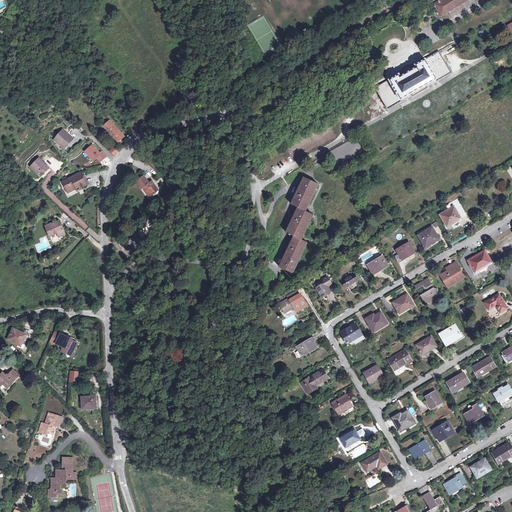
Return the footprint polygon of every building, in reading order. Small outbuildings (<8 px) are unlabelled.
[(440,0),(440,1),(439,0),(438,0),(433,3),(438,11),(441,16),(466,0),(440,0)] [(401,76),(399,74),(375,88),(388,109),(402,100),(401,99),(411,93),(426,85),(436,79),(437,81),(451,72),(439,51),(416,64),(417,67),(401,76)] [(428,87),(426,85),(411,93),(412,96),(428,87)] [(109,121),(103,126),(118,142),(123,137),(109,121)] [(63,130),(55,140),(59,143),(64,148),(68,143),(72,139),(63,130)] [(107,157),(101,150),(99,152),(93,144),(84,151),(93,162),(97,159),(100,162),(107,157)] [(39,157),(30,165),(39,176),(48,168),(39,157)] [(66,177),(58,181),(62,188),(65,186),(69,192),(76,189),(80,186),(81,187),(86,184),(82,176),(80,173),(67,180),(66,177)] [(142,188),(144,187),(150,195),(157,190),(151,181),(149,183),(143,176),(136,181),(141,189),(142,188)] [(291,204),(298,207),(292,220),(286,232),(294,236),(279,267),(292,273),(307,242),(301,239),(313,214),(305,211),(318,183),(304,177),(297,191),(291,204)] [(453,207),(440,215),(447,227),(461,219),(453,207)] [(60,221),(46,227),(50,237),(58,233),(59,237),(66,234),(60,221)] [(431,227),(430,225),(416,233),(418,235),(431,227)] [(431,227),(418,235),(423,245),(434,239),(435,241),(440,239),(432,226),(431,227)] [(131,237),(130,239),(126,244),(134,250),(139,244),(131,237)] [(435,241),(434,239),(423,245),(425,248),(435,241)] [(409,242),(396,249),(401,258),(407,254),(408,256),(415,251),(409,242)] [(484,251),(468,260),(471,264),(476,272),(492,263),(484,251)] [(382,256),(369,264),(374,273),(388,265),(382,256)] [(448,270),(440,275),(447,285),(463,276),(455,262),(448,266),(450,269),(448,270)] [(358,280),(354,274),(341,281),(345,287),(358,280)] [(325,283),(316,288),(322,297),(335,289),(327,276),(323,279),(325,283)] [(422,282),(428,291),(420,295),(421,297),(423,300),(425,304),(429,301),(428,300),(433,297),(434,299),(439,296),(436,291),(434,288),(428,278),(422,282)] [(287,296),(288,298),(279,303),(284,313),(294,307),(296,312),(307,306),(300,294),(299,295),(296,291),(287,296)] [(407,294),(393,303),(399,313),(413,305),(407,294)] [(499,294),(485,302),(489,309),(496,305),(500,312),(507,308),(499,294)] [(491,320),(499,316),(497,313),(495,314),(492,309),(487,312),(491,320)] [(370,316),(365,318),(372,329),(376,327),(378,329),(387,323),(381,312),(371,317),(370,316)] [(355,324),(341,332),(347,343),(362,335),(355,324)] [(455,325),(440,334),(446,345),(457,339),(456,337),(460,334),(455,325)] [(26,335),(13,329),(8,339),(20,345),(26,335)] [(59,335),(54,333),(50,342),(55,345),(56,343),(65,347),(63,351),(67,353),(68,351),(73,354),(77,344),(73,342),(73,343),(71,342),(72,340),(60,334),(59,335)] [(437,346),(431,336),(416,345),(421,354),(427,350),(428,351),(437,346)] [(317,346),(312,338),(296,347),(301,355),(303,354),(317,346)] [(318,348),(317,346),(303,354),(304,356),(318,348)] [(511,346),(502,352),(508,362),(511,359),(511,346)] [(405,349),(387,360),(394,371),(411,360),(405,349)] [(496,366),(490,357),(472,367),(478,377),(496,366)] [(377,364),(363,373),(368,382),(374,378),(375,380),(376,379),(375,377),(382,373),(377,364)] [(324,371),(323,369),(303,381),(308,389),(315,385),(324,380),(324,381),(329,378),(327,375),(329,373),(330,374),(332,373),(331,372),(332,372),(330,368),(324,371)] [(7,376),(2,373),(0,375),(0,386),(4,382),(9,386),(19,375),(13,369),(7,376)] [(79,372),(70,371),(69,384),(78,385),(79,372)] [(463,373),(447,382),(453,392),(469,382),(463,373)] [(303,381),(301,382),(307,393),(317,388),(315,385),(308,389),(303,381)] [(499,390),(495,393),(501,403),(506,401),(504,398),(508,396),(508,397),(509,396),(511,394),(511,392),(507,385),(503,388),(503,386),(498,389),(499,390)] [(435,391),(425,397),(428,401),(427,402),(431,408),(442,402),(435,391)] [(346,395),(332,403),(338,414),(352,405),(346,395)] [(95,396),(81,397),(82,409),(96,408),(95,396)] [(470,407),(473,411),(466,415),(470,423),(483,415),(476,403),(470,407)] [(400,413),(393,418),(399,428),(403,426),(404,428),(414,422),(408,411),(401,415),(400,413)] [(62,417),(48,413),(45,424),(41,423),(39,431),(42,433),(43,429),(47,430),(46,432),(48,433),(52,434),(55,425),(59,427),(60,421),(62,417)] [(447,422),(433,430),(440,441),(454,433),(447,422)] [(360,438),(354,429),(340,438),(345,447),(360,438)] [(430,450),(425,440),(409,449),(412,452),(414,451),(418,457),(430,450)] [(511,447),(509,443),(492,453),(498,463),(511,455),(511,447)] [(348,453),(353,460),(368,451),(363,444),(348,453)] [(387,464),(380,452),(361,463),(367,472),(376,466),(378,469),(387,464)] [(62,470),(56,470),(56,480),(51,480),(51,490),(48,490),(48,496),(56,497),(56,493),(60,493),(60,488),(60,483),(65,484),(66,484),(66,479),(76,479),(76,472),(72,472),(72,458),(63,458),(62,470)] [(491,469),(485,459),(471,467),(477,478),(491,469)] [(455,478),(443,484),(449,494),(462,487),(461,485),(465,483),(460,473),(454,477),(455,478)] [(378,480),(375,479),(366,485),(369,490),(378,484),(379,482),(378,480)] [(429,492),(422,496),(430,509),(429,511),(439,511),(441,511),(440,509),(445,506),(440,497),(434,500),(429,492)] [(398,507),(399,510),(395,511),(411,511),(406,502),(398,507)]
